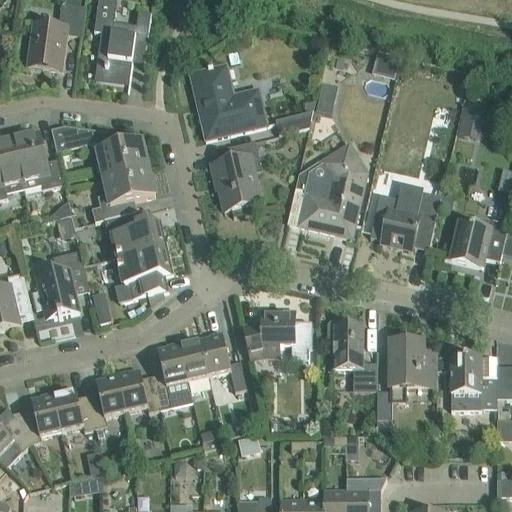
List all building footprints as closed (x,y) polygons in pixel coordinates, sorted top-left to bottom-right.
[(134,58),(146,60),(152,18),(139,17),(137,30),(115,27),(118,0),(99,0),(94,37),(106,38),(103,63),(108,64),(106,83),(130,86),(134,58)] [(82,42),(84,22),(86,11),(63,8),(60,30),(34,26),(27,72),(63,77),(68,40),(82,42)] [(209,74),(190,79),(197,108),(199,108),(201,116),(199,116),(206,146),(225,141),(267,131),(263,111),(258,92),(234,98),(227,69),(213,71),(208,72),(209,74)] [(316,108),(305,109),(306,118),(314,116),(316,108)] [(306,118),(275,126),(279,140),(310,133),(314,116),(306,118)] [(52,135),(57,158),(96,149),(104,184),(149,174),(143,146),(113,153),(109,138),(65,132),(52,135)] [(40,138),(13,144),(25,197),(25,198),(42,194),(42,196),(65,190),(59,165),(47,168),(40,138)] [(25,197),(13,144),(0,147),(0,205),(8,203),(8,201),(25,197)] [(263,177),(255,147),(216,156),(220,169),(212,171),(218,196),(220,196),(225,217),(232,215),(234,222),(235,222),(233,215),(253,210),(255,217),(256,217),(254,210),(262,208),(255,179),(263,177)] [(368,177),(350,149),(322,166),(332,182),(327,185),(299,179),(288,228),(352,243),(368,177)] [(155,201),(149,174),(104,184),(108,200),(98,203),(100,213),(93,215),(96,228),(105,226),(129,220),(126,208),(155,201)] [(441,203),(421,198),(419,210),(380,201),(371,243),(382,245),(381,249),(413,257),(414,253),(429,256),(441,203)] [(145,216),(129,220),(105,226),(108,241),(113,240),(118,263),(165,252),(159,226),(161,226),(161,225),(148,228),(145,216)] [(501,267),(505,248),(509,231),(476,223),(474,233),(460,229),(454,256),(446,254),(444,264),(483,273),(485,263),(501,267)] [(171,278),(165,252),(118,263),(120,271),(118,271),(119,275),(121,275),(125,290),(117,292),(121,308),(149,301),(151,312),(165,303),(161,282),(174,279),(173,278),(171,278)] [(40,295),(32,297),(36,316),(48,313),(51,324),(80,317),(76,301),(74,291),(87,288),(89,298),(90,298),(83,269),(80,256),(52,262),(56,276),(37,281),(40,295)] [(33,317),(28,298),(24,280),(8,284),(10,290),(0,292),(0,336),(21,331),(18,321),(33,317)] [(295,331),(295,316),(262,317),(262,330),(244,335),(252,367),(264,364),(279,364),(279,351),(296,351),(296,356),(310,356),(310,338),(306,334),(306,331),(295,331)] [(364,369),(364,332),(357,325),(333,325),(328,329),(328,344),(331,348),(335,349),(335,375),(354,375),(354,397),(377,397),(378,369),(364,369)] [(210,343),(201,345),(210,382),(231,377),(236,397),(247,395),(241,367),(230,370),(223,338),(210,341),(210,343)] [(192,345),(180,348),(189,387),(210,382),(201,345),(192,347),(192,345)] [(390,397),(377,397),(378,435),(392,435),(393,408),(406,408),(406,393),(437,393),(437,380),(437,360),(425,360),(425,347),(390,346),(390,397)] [(165,385),(154,388),(161,415),(172,412),(168,392),(189,387),(180,348),(167,351),(168,353),(158,355),(165,385)] [(452,363),(452,383),(452,415),(498,415),(498,404),(498,383),(482,383),(482,363),(452,363)] [(511,372),(498,373),(498,383),(498,404),(511,404),(511,372)] [(130,376),(118,379),(127,418),(148,413),(149,418),(161,415),(154,388),(143,390),(140,376),(130,378),(130,376)] [(100,404),(90,407),(96,434),(108,431),(106,423),(127,418),(118,379),(105,382),(106,384),(96,386),(100,404)] [(65,395),(53,398),(62,437),(83,432),(85,437),(96,434),(90,407),(79,410),(75,395),(66,397),(65,395)] [(35,420),(17,424),(31,449),(43,447),(41,442),(62,437),(53,398),(41,401),(42,403),(32,405),(35,420)] [(0,466),(7,473),(22,458),(31,449),(17,424),(8,412),(0,420),(0,466)] [(511,425),(497,425),(498,447),(511,447),(511,425)] [(347,452),(347,442),(334,442),(335,452),(347,452)] [(359,442),(347,442),(347,452),(359,451),(359,442)] [(205,458),(217,455),(215,445),(203,448),(205,458)] [(304,447),(292,447),(292,456),(304,456),(304,447)] [(316,447),(304,447),(304,456),(316,456),(316,447)] [(103,468),(90,471),(93,483),(106,481),(103,468)] [(511,485),(497,485),(497,503),(511,502),(511,485)] [(347,511),(347,496),(324,496),(324,506),(325,506),(325,511),(347,511)] [(369,511),(370,496),(347,496),(347,511),(369,511)] [(271,511),(272,503),(260,503),(260,508),(238,508),(238,511),(271,511)]
